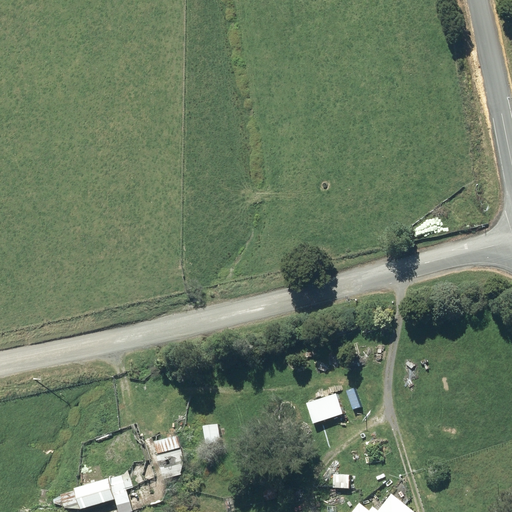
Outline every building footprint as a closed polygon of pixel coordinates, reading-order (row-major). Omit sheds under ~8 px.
[(307,406),(315,426),(347,413),(339,393),(307,406)] [(220,425),(205,427),(207,448),(223,447),(222,437),(225,437),(224,430),(220,430),(220,425)] [(180,437),(156,444),(159,456),(158,456),(165,481),(182,476),(180,467),(188,465),(180,437)] [(126,474),(53,500),(54,501),(54,502),(55,502),(56,503),(56,504),(57,504),(58,505),(59,505),(59,506),(60,506),(61,507),(62,507),(63,508),(64,508),(64,509),(65,509),(66,510),(67,510),(68,510),(69,511),(70,511),(71,511),(72,511),(73,511),(74,511),(75,511),(83,511),(115,501),(118,511),(132,511),(134,511),(126,491),(132,489),(126,474)] [(335,476),(335,489),(350,490),(350,476),(335,476)] [(414,511),(392,496),(380,511),(379,511),(375,509),(372,511),(370,511),(361,505),(356,511),(414,511)]
